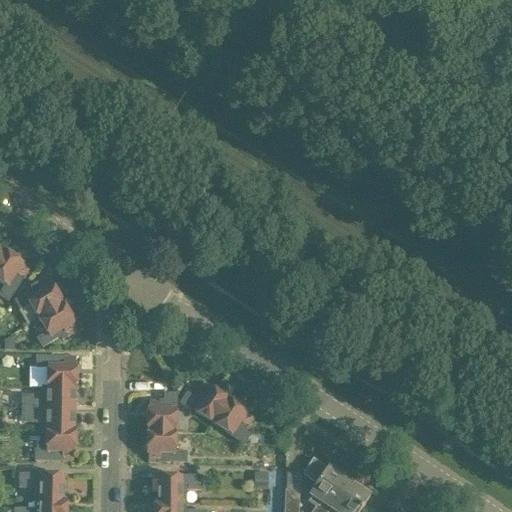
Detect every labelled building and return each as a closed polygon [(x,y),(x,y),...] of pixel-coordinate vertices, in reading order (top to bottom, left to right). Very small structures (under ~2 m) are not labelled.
[(2,254),(0,256),(0,284),(6,288),(0,297),(7,302),(21,280),(28,271),(21,266),(22,265),(3,252),(2,254)] [(28,304),(37,319),(61,305),(50,286),(49,287),(45,280),(31,288),(32,290),(15,301),(20,309),(28,304)] [(61,305),(37,319),(45,333),(36,339),(42,348),(59,337),(61,340),(76,332),(71,325),(73,324),(61,305)] [(3,339),(3,351),(12,351),(12,336),(3,339)] [(48,368),(47,390),(75,390),(75,368),(73,368),(73,360),(57,360),(57,364),(48,363),(48,359),(36,359),(36,368),(48,368)] [(146,381),(146,391),(167,391),(167,380),(146,381)] [(180,404),(212,425),(227,401),(209,389),(208,390),(201,386),(192,399),(186,395),(180,404)] [(23,398),(23,411),(73,411),(73,391),(75,391),(75,390),(47,390),(43,390),(42,397),(23,398)] [(146,411),(146,433),(174,433),(175,396),(164,396),(164,403),(159,403),(148,402),(148,411),(146,411)] [(227,401),(212,425),(243,445),(248,436),(243,433),(252,419),(244,415),(245,413),(227,401)] [(23,411),(23,424),(42,424),(42,431),(46,431),(72,431),(73,411),(23,411)] [(74,431),(72,431),(46,431),(45,453),(35,452),(35,462),(47,462),(47,458),(56,458),(56,462),(61,462),(72,462),(72,453),(74,453),(74,431)] [(174,433),(146,433),(146,455),(147,455),(147,463),(163,463),(164,459),(173,460),(173,463),(184,464),(185,454),(174,454),(174,433)] [(328,511),(348,484),(326,470),(312,461),(301,476),(316,486),(308,497),(311,499),(308,504),(315,508),(312,511),(328,511)] [(19,477),(19,491),(34,491),(34,504),(60,504),(60,502),(65,502),(65,501),(61,501),(62,477),(19,477)] [(157,478),(157,502),(184,502),(184,491),(200,491),(200,479),(157,478)] [(348,484),(328,511),(359,511),(369,498),(348,484)] [(255,490),(255,504),(268,505),(268,490),(255,490)] [(283,511),(296,511),(298,493),(285,492),(283,511)] [(23,511),(65,511),(65,502),(60,502),(60,504),(34,504),(34,511),(23,511)] [(153,502),(152,511),(183,511),(184,502),(157,502),(153,502)]
